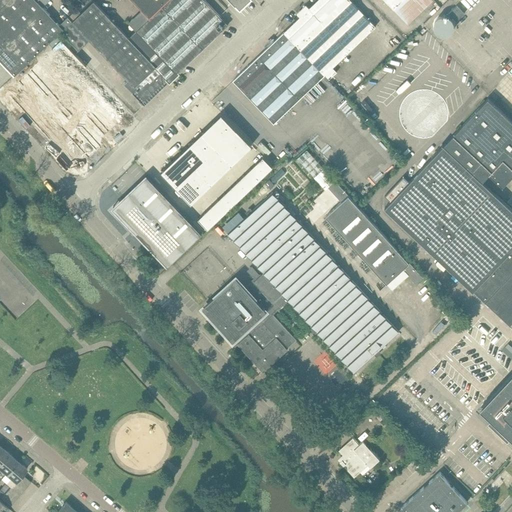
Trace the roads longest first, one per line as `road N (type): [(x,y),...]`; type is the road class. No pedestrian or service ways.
road 1 (unknown): [(457,338),(466,309),(384,205),(416,156),(401,105),(408,92),(427,92),(442,108),(452,143),(511,188)]
road 2 (unclassified): [(357,511),(78,203)]
road 3 (unclassified): [(78,203),(288,0)]
road 4 (unknown): [(457,338),(491,373),(467,418),(437,375),(441,358)]
